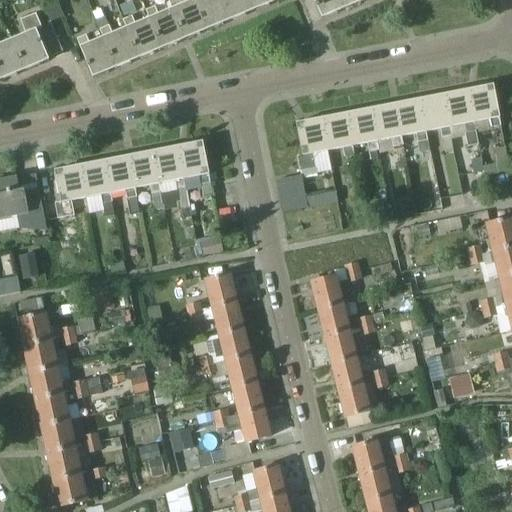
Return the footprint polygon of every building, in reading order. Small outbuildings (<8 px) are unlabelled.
[(57,0),(41,0),(51,22),(64,16),(57,0)] [(196,0),(169,0),(173,9),(186,40),(209,30),(201,12),(196,0)] [(196,0),(201,12),(209,30),(232,21),(223,0),(196,0)] [(223,0),(232,21),(255,11),(250,0),(223,0)] [(250,0),(255,11),(279,2),(278,0),(250,0)] [(342,0),(315,0),(323,19),(346,9),(342,0)] [(342,0),(346,9),(367,0),(342,0)] [(186,40),(173,9),(159,15),(156,7),(146,11),(163,49),(186,40)] [(139,59),(163,49),(146,11),(124,20),(127,28),(139,59)] [(13,39),(25,70),(49,60),(37,30),(42,28),(36,14),(21,20),(26,34),(13,39)] [(104,38),(116,68),(139,59),(127,28),(113,34),(109,26),(100,29),(104,38)] [(116,68),(104,38),(90,43),(87,35),(77,39),(93,77),(116,68)] [(0,73),(2,80),(25,70),(13,39),(0,44),(0,73)] [(491,129),(501,127),(499,119),(500,119),(493,86),(469,91),(475,123),(489,120),(491,129)] [(469,91),(463,92),(444,96),(450,128),(465,126),(466,134),(467,134),(468,142),(478,140),(476,132),(475,123),(469,91)] [(450,128),(444,96),(420,101),(426,133),(440,130),(442,138),(452,137),(450,128)] [(426,133),(420,101),(396,105),(401,137),(402,137),(415,135),(417,143),(427,141),(426,133)] [(396,105),(371,110),(375,133),(377,142),(391,139),(393,148),(403,146),(402,137),(401,137),(396,105)] [(378,150),(377,142),(375,133),(371,110),(347,115),(353,147),(367,144),(368,152),(378,150)] [(347,115),(323,120),(328,151),(342,149),(343,157),(354,155),(352,147),(353,147),(347,115)] [(328,151),(323,120),(297,124),(303,156),(297,157),(300,172),(316,170),(313,154),(328,151)] [(203,143),(188,145),(178,147),(184,180),(185,179),(200,176),(202,185),(211,184),(203,143)] [(184,180),(178,147),(154,152),(160,184),(175,181),(177,190),(175,190),(179,210),(189,208),(185,189),(187,189),(185,179),(184,180)] [(135,190),(136,189),(150,186),(152,195),(151,195),(154,210),(164,209),(161,194),(162,193),(160,184),(154,152),(129,157),(135,190)] [(135,190),(129,157),(105,162),(110,194),(111,194),(126,191),(128,200),(126,200),(128,211),(129,217),(141,214),(138,198),(136,189),(135,190)] [(80,167),(86,199),(102,196),(103,204),(102,204),(104,219),(114,217),(112,203),(113,203),(111,194),(110,194),(105,162),(80,167)] [(80,167),(55,171),(61,203),(55,204),(58,218),(59,226),(75,223),(74,216),(75,216),(72,202),(86,199),(80,167)] [(0,219),(18,216),(21,229),(46,231),(38,189),(19,193),(17,179),(0,182),(0,219)] [(511,218),(487,225),(494,252),(511,248),(511,218)] [(202,257),(224,253),(221,239),(200,243),(202,257)] [(471,258),(482,255),(480,247),(469,250),(471,258)] [(511,276),(511,248),(494,252),(500,279),(511,276)] [(25,280),(38,278),(34,255),(21,258),(25,280)] [(482,255),(471,258),(473,265),(484,262),(482,255)] [(358,264),(346,267),(350,283),(362,280),(358,264)] [(213,308),(236,302),(230,275),(206,281),(213,308)] [(511,276),(500,279),(507,306),(511,304),(511,276)] [(343,304),(336,277),(312,283),(319,310),(343,304)] [(94,290),(98,312),(114,309),(110,287),(94,290)] [(481,303),(483,311),(495,308),(493,300),(481,303)] [(236,302),(213,308),(219,335),(243,329),(236,302)] [(187,307),(189,315),(200,312),(199,304),(187,307)] [(343,304),(319,310),(325,337),(349,331),(343,304)] [(497,316),(495,308),(483,311),(485,319),(497,316)] [(107,327),(131,322),(129,311),(124,312),(124,311),(104,315),(107,327)] [(202,320),(200,312),(189,315),(191,322),(202,320)] [(24,346),(51,340),(46,314),(18,320),(24,346)] [(359,320),(361,328),(373,325),(371,317),(359,320)] [(375,332),(373,325),(361,328),(363,336),(375,332)] [(62,331),(64,339),(75,336),(73,328),(62,331)] [(243,329),(219,335),(226,362),(250,356),(243,329)] [(349,331),(325,337),(332,364),(356,358),(349,331)] [(75,336),(64,339),(65,347),(77,344),(75,336)] [(57,367),(51,340),(24,346),(30,373),(57,367)] [(145,361),(142,347),(129,350),(131,364),(145,361)] [(496,364),(508,361),(506,354),(495,356),(496,364)] [(233,389),(257,383),(250,356),(226,362),(233,389)] [(200,360),(202,368),(214,365),(212,357),(200,360)] [(356,358),(332,364),(339,391),(363,385),(356,358)] [(508,361),(496,364),(498,372),(510,369),(508,361)] [(216,373),(214,365),(202,368),(205,376),(216,373)] [(30,373),(36,400),(63,394),(57,367),(30,373)] [(373,374),(375,382),(387,378),(385,371),(373,374)] [(149,392),(145,378),(131,381),(131,382),(134,395),(149,392)] [(387,378),(375,382),(377,389),(389,386),(387,378)] [(74,384),(75,392),(87,389),(85,382),(74,384)] [(240,415),(264,409),(257,383),(233,389),(240,415)] [(363,385),(339,391),(346,419),(370,413),(363,385)] [(87,389),(75,392),(77,400),(102,394),(101,386),(87,389)] [(157,407),(173,404),(170,388),(154,391),(157,407)] [(69,420),(63,394),(36,400),(42,426),(69,420)] [(264,409),(240,415),(247,443),(271,437),(264,409)] [(216,421),(227,418),(225,411),(214,413),(216,421)] [(227,418),(216,421),(218,429),(229,426),(227,418)] [(75,448),(69,420),(42,426),(48,454),(75,448)] [(194,448),(189,429),(169,434),(174,453),(194,448)] [(87,446),(99,443),(97,435),(85,438),(87,446)] [(353,447),(360,474),(384,468),(377,441),(353,447)] [(100,451),(99,443),(87,446),(89,453),(100,451)] [(157,444),(139,449),(142,462),(160,457),(157,444)] [(48,454),(54,480),(81,474),(75,448),(48,454)] [(395,458),(397,466),(408,463),(406,456),(395,458)] [(408,463),(397,466),(398,474),(410,471),(408,463)] [(254,472),(260,498),(284,492),(278,466),(254,472)] [(390,494),(384,468),(360,474),(366,500),(390,494)] [(105,469),(93,472),(95,480),(106,477),(105,469)] [(231,471),(211,476),(215,488),(234,483),(231,471)] [(87,502),(81,474),(54,480),(60,508),(87,502)] [(260,498),(263,511),(289,511),(284,492),(260,498)] [(237,505),(249,502),(247,494),(235,497),(237,505)] [(394,511),(390,494),(366,500),(369,511),(394,511)] [(249,502),(237,505),(239,511),(242,511),(251,510),(249,502)]
